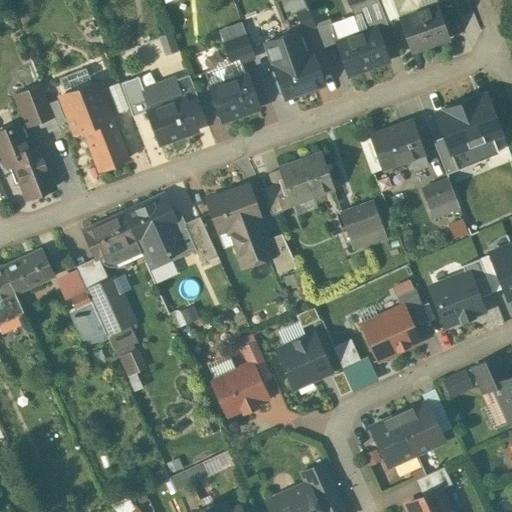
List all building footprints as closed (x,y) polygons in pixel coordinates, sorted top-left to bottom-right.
[(304,0),(275,0),(274,0),(288,34),(314,24),(304,0)] [(435,5),(398,18),(410,51),(447,38),(435,5)] [(376,28),(334,42),(346,74),(387,59),(376,28)] [(170,32),(158,36),(164,54),(176,50),(170,32)] [(245,35),(222,43),(228,60),(237,56),(239,61),(253,56),(245,35)] [(272,64),(272,65),(305,53),(299,37),(285,42),(282,35),(264,41),(273,64),(272,64)] [(305,53),(272,65),(284,97),(322,83),(310,51),(305,53)] [(91,74),(70,82),(76,98),(109,85),(101,66),(89,71),(91,74)] [(187,74),(173,79),(180,98),(184,97),(185,100),(196,97),(187,74)] [(246,74),(208,88),(220,120),(257,106),(246,74)] [(148,110),(146,110),(158,142),(195,129),(185,100),(184,97),(180,98),(173,79),(173,78),(141,89),(148,110)] [(40,83),(13,93),(26,125),(52,115),(40,83)] [(477,95),(435,110),(447,142),(488,127),(477,95)] [(125,157),(110,117),(83,128),(98,168),(125,157)] [(411,120),(369,135),(381,168),(409,158),(422,153),(423,153),(411,120)] [(16,124),(0,129),(0,153),(3,161),(10,158),(25,198),(53,187),(37,145),(26,150),(16,124)] [(319,153),(278,168),(286,191),(290,202),(332,187),(319,153)] [(422,153),(409,158),(413,169),(425,164),(422,153)] [(286,191),(278,168),(266,173),(275,195),(286,191)] [(454,196),(468,191),(470,190),(462,172),(447,178),(454,196)] [(447,178),(420,188),(428,207),(454,196),(447,178)] [(247,184),(205,199),(217,231),(227,227),(240,265),(259,258),(258,254),(268,250),(266,238),(258,216),(259,216),(247,184)] [(454,196),(458,207),(462,218),(477,212),(468,191),(454,196)] [(162,194),(123,211),(136,240),(135,240),(148,269),(194,249),(191,243),(192,242),(183,223),(180,215),(173,219),(162,194)] [(458,207),(454,196),(428,207),(432,217),(458,207)] [(371,201),(339,213),(347,235),(358,231),(379,224),(380,223),(371,201)] [(123,211),(82,230),(95,258),(135,240),(136,240),(123,211)] [(191,243),(194,249),(199,261),(215,253),(198,216),(183,223),(192,242),(191,243)] [(379,224),(358,231),(362,244),(384,236),(379,224)] [(280,233),(266,238),(268,250),(277,272),(295,265),(280,233)] [(41,248),(2,266),(14,292),(53,275),(41,248)] [(465,273),(468,272),(478,298),(492,292),(479,259),(462,266),(465,273)] [(2,265),(0,265),(0,322),(23,312),(14,292),(2,266),(2,265)] [(465,273),(430,287),(445,326),(461,319),(461,321),(473,316),(473,315),(483,311),(478,298),(468,272),(465,273)] [(108,279),(85,289),(85,290),(91,302),(105,333),(133,320),(123,298),(118,300),(108,279)] [(426,321),(413,288),(396,296),(401,307),(402,306),(412,327),(426,321)] [(74,309),(91,302),(85,290),(69,297),(74,309)] [(314,306),(295,314),(301,327),(319,319),(314,306)] [(401,307),(362,325),(378,359),(418,341),(412,327),(402,306),(401,307)] [(313,333),(278,349),(294,387),(330,371),(313,333)] [(240,348),(244,357),(248,358),(260,353),(251,334),(239,340),(242,347),(240,348)] [(244,357),(247,363),(249,362),(258,380),(269,375),(260,353),(248,358),(244,357)] [(345,364),(355,388),(381,378),(371,354),(345,364)] [(496,355),(471,367),(481,390),(492,386),(491,384),(506,378),(496,355)] [(217,377),(212,379),(227,414),(241,407),(243,410),(255,405),(253,402),(265,397),(258,380),(249,362),(247,363),(231,371),(228,370),(218,374),(217,377)] [(334,374),(344,392),(354,387),(343,368),(334,374)] [(463,370),(443,379),(450,395),(470,385),(463,370)] [(511,375),(506,378),(491,384),(492,386),(508,421),(511,418),(511,375)] [(424,401),(397,414),(415,452),(442,440),(424,401)] [(397,414),(370,426),(387,464),(414,452),(397,414)] [(320,488),(310,495),(318,511),(347,511),(325,459),(310,466),(320,488)] [(170,490),(210,475),(204,460),(165,476),(170,490)] [(443,465),(413,479),(421,496),(439,487),(439,488),(451,483),(443,465)] [(305,484),(268,501),(272,511),(318,511),(310,495),(305,484)] [(421,496),(404,503),(408,511),(450,511),(439,488),(439,487),(421,496)] [(241,511),(239,506),(225,511),(216,511),(213,502),(202,507),(204,511),(241,511)]
